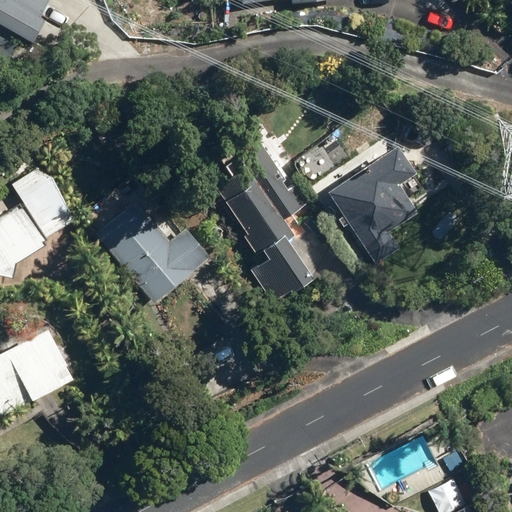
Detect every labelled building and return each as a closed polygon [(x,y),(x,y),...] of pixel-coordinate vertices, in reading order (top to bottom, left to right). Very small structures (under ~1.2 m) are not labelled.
[(0,0),(0,59),(6,63),(18,41),(26,46),(40,23),(34,20),(45,0),(0,0)] [(393,147),(322,194),(372,268),(398,250),(386,233),(414,215),(395,187),(412,176),(393,147)] [(305,205),(266,148),(207,188),(259,264),(247,272),(271,307),(309,281),(283,243),(292,237),(282,221),(305,205)] [(0,280),(8,282),(11,266),(44,245),(41,241),(74,220),(48,180),(28,172),(7,185),(18,203),(0,214),(0,280)] [(129,201),(92,234),(154,305),(205,260),(178,229),(164,241),(129,201)] [(42,332),(0,353),(0,417),(68,381),(42,332)]
